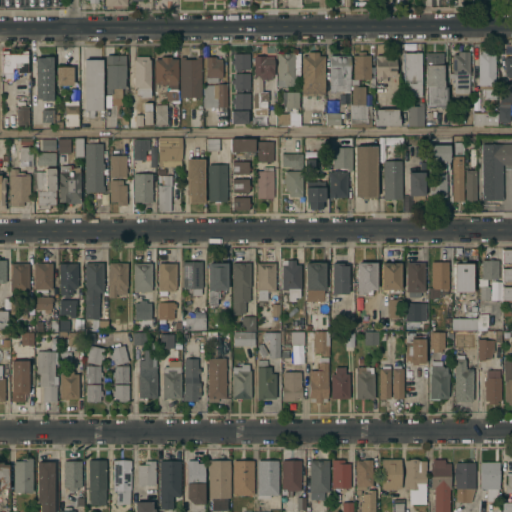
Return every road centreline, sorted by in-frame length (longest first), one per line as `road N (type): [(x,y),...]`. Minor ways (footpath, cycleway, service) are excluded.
road 1 (tertiary): [(0,29),(511,23)]
road 2 (residential): [(0,234),(511,231)]
road 3 (residential): [(0,432),(511,431)]
